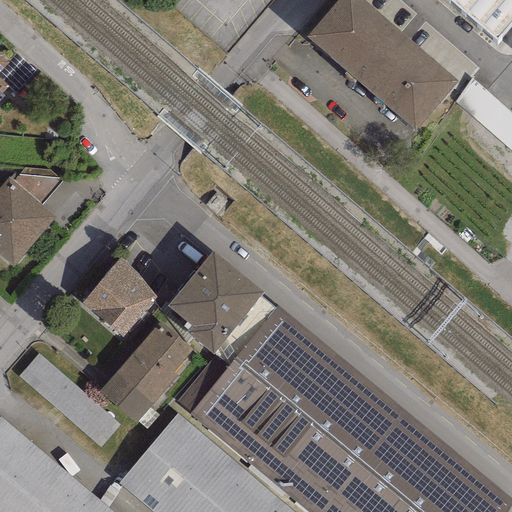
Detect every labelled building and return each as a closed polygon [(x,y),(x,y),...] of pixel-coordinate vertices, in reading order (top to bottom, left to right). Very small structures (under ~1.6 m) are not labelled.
[(414,130),(457,80),(362,0),(337,0),(306,37),(414,130)] [(511,25),(511,0),(449,0),(499,41),(511,25)] [(0,52),(0,95),(9,86),(0,78),(0,71),(9,61),(0,52)] [(16,54),(9,61),(0,71),(0,78),(9,86),(15,92),(34,70),(16,54)] [(511,152),(511,113),(471,78),(454,101),(511,152)] [(23,168),(13,181),(41,205),(61,181),(49,170),(23,168)] [(13,181),(8,177),(0,186),(0,256),(12,267),(55,217),(41,205),(13,181)] [(263,293),(210,252),(167,306),(192,326),(186,333),(213,354),(263,293)] [(121,258),(83,302),(121,337),(155,297),(121,258)] [(223,372),(190,412),(308,511),(506,511),(511,503),(511,500),(276,308),(223,372)] [(159,322),(98,390),(135,422),(176,376),(172,373),(192,351),(159,322)] [(119,428),(41,360),(22,381),(101,449),(119,428)] [(190,412),(223,372),(209,361),(176,401),(190,412)] [(292,511),(176,413),(118,483),(152,511),(292,511)] [(111,511),(0,417),(0,511),(111,511)]
